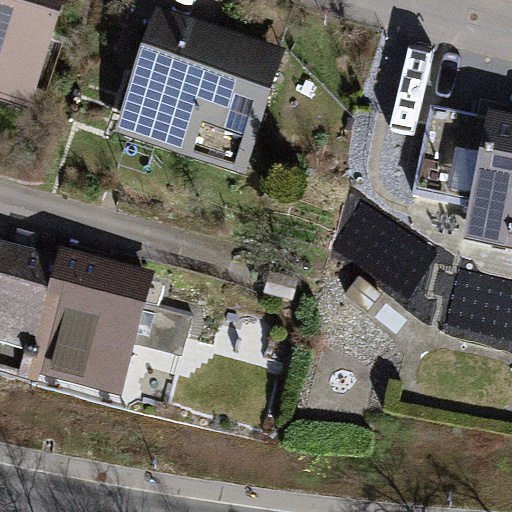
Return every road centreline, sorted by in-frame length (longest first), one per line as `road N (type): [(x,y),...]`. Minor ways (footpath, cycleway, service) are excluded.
road 1 (residential): [(0,200),(214,258)]
road 2 (residential): [(511,29),(392,0)]
